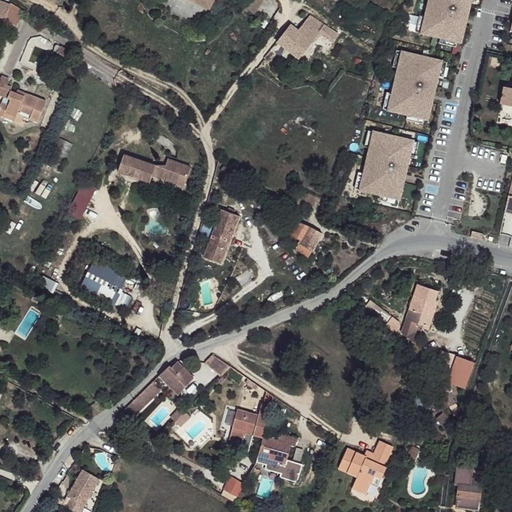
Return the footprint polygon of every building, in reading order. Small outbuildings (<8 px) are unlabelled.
[(220,0),(196,0),(215,10),(220,0)] [(240,0),(237,5),(254,15),(262,0),(240,0)] [(425,11),(422,27),(442,31),(459,34),(463,35),(468,9),(466,9),(467,1),(469,2),(469,0),(430,0),(429,11),(425,11)] [(27,13),(11,6),(6,22),(16,29),(27,13)] [(417,26),(422,27),(425,11),(420,10),(417,26)] [(339,36),(311,17),(298,32),(290,28),(280,42),(300,58),(308,51),(317,38),(321,33),(335,41),(339,36)] [(442,31),(441,37),(458,40),(459,34),(442,31)] [(327,46),(317,38),(308,51),(316,59),(327,46)] [(340,45),(357,56),(362,49),(344,39),(340,45)] [(398,46),(395,63),(400,64),(403,47),(398,46)] [(395,90),(392,107),(412,110),(429,114),(433,114),(438,88),(436,88),(438,80),(439,81),(441,72),(444,55),(403,47),(400,64),(398,74),(402,74),(399,91),(395,90)] [(444,55),(441,72),(446,72),(450,56),(444,55)] [(11,78),(2,75),(0,79),(0,92),(10,97),(9,102),(4,101),(0,110),(0,112),(7,115),(8,111),(18,115),(20,108),(23,101),(26,94),(13,88),(13,85),(9,83),(11,78)] [(511,83),(511,87),(503,85),(498,100),(511,102),(511,83)] [(387,106),(392,107),(395,90),(390,89),(387,106)] [(38,94),(28,90),(26,94),(23,101),(34,106),(38,94)] [(48,98),(38,94),(34,106),(31,113),(40,118),(48,98)] [(34,106),(23,101),(20,108),(31,113),(34,106)] [(412,110),(411,116),(428,119),(429,114),(412,110)] [(370,145),(375,146),(379,129),(373,128),(370,145)] [(371,172),(368,189),(387,192),(404,196),(408,196),(413,170),(411,170),(413,162),(415,163),(416,153),(419,136),(379,129),(375,146),(374,156),(377,156),(374,173),(371,172)] [(416,153),(422,154),(425,137),(419,136),(416,153)] [(123,152),(116,169),(149,180),(151,172),(153,167),(163,171),(161,175),(182,182),(188,164),(166,156),(164,162),(155,163),(123,152)] [(365,171),(362,188),(368,189),(371,172),(365,171)] [(84,219),(94,187),(79,182),(70,215),(84,219)] [(387,192),(386,198),(403,201),(404,196),(387,192)] [(240,217),(223,210),(205,257),(222,264),(240,217)] [(308,225),(294,217),(288,228),(293,231),(292,235),(300,239),(308,225)] [(320,232),(308,225),(300,239),(297,246),(307,257),(320,232)] [(483,225),(482,231),(492,233),(493,227),(483,225)] [(90,263),(81,288),(117,300),(121,289),(93,280),(98,266),(90,263)] [(439,292),(420,286),(405,333),(417,345),(422,340),(417,335),(420,326),(431,328),(438,303),(435,303),(439,292)] [(346,313),(353,306),(349,303),(342,308),(346,313)] [(458,357),(443,352),(441,363),(454,369),(458,357)] [(210,364),(222,374),(231,366),(217,356),(210,364)] [(175,367),(172,365),(162,376),(179,394),(195,378),(185,368),(180,363),(175,367)] [(161,389),(154,383),(123,411),(131,416),(161,389)] [(252,431),(263,433),(263,431),(264,429),(268,414),(271,403),(263,401),(260,412),(238,406),(233,423),(231,427),(230,433),(243,436),(246,424),(254,426),(252,431)] [(233,423),(238,406),(233,404),(228,422),(233,423)] [(184,408),(173,418),(178,424),(189,414),(184,408)] [(276,434),(263,431),(263,433),(256,458),(255,460),(265,463),(264,468),(280,472),(279,476),(297,481),(302,462),(286,458),(290,444),(294,445),(297,437),(277,431),(276,434)] [(366,455),(349,448),(341,468),(359,476),(354,488),(368,494),(373,483),(377,474),(384,477),(388,467),(386,466),(395,446),(382,440),(376,454),(368,450),(366,455)] [(472,459),(459,458),(457,474),(460,476),(459,504),(483,506),(484,476),(481,475),(481,468),(473,468),(472,459)] [(75,499),(70,508),(78,511),(85,511),(104,479),(87,470),(72,497),(75,499)] [(223,486),(237,494),(245,480),(231,473),(223,486)] [(384,477),(377,474),(373,483),(380,486),(384,477)]
